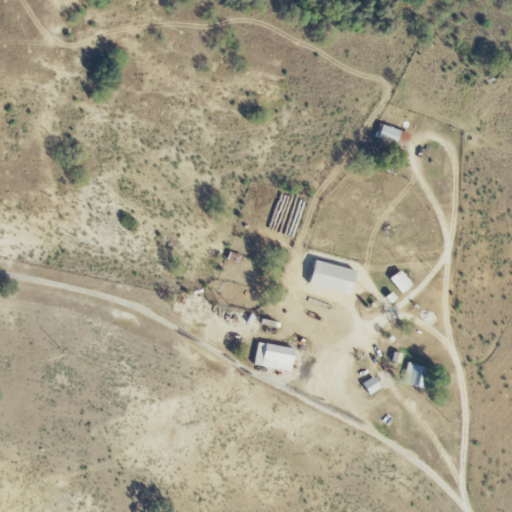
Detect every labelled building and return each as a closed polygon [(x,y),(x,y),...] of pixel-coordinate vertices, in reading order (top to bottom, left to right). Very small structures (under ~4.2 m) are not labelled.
[(407,147),(411,135),(381,123),(376,136),(407,147)] [(358,271),(318,260),(311,284),(352,295),(358,271)] [(390,279),(402,294),(414,285),(402,270),(390,279)] [(297,350),(259,342),(255,365),(292,372),(297,350)] [(431,369),(408,362),(402,382),(425,389),(431,369)] [(363,384),(370,395),(382,388),(375,377),(363,384)]
